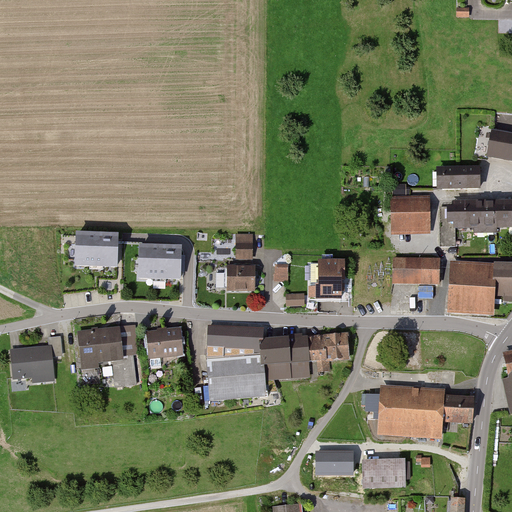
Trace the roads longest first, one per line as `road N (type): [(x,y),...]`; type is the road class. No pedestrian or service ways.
road 1 (residential): [(505,340),(454,323),(124,306),(0,329)]
road 2 (tertiary): [(505,340),(486,386),(475,511)]
road 3 (track): [(272,488),(119,511)]
